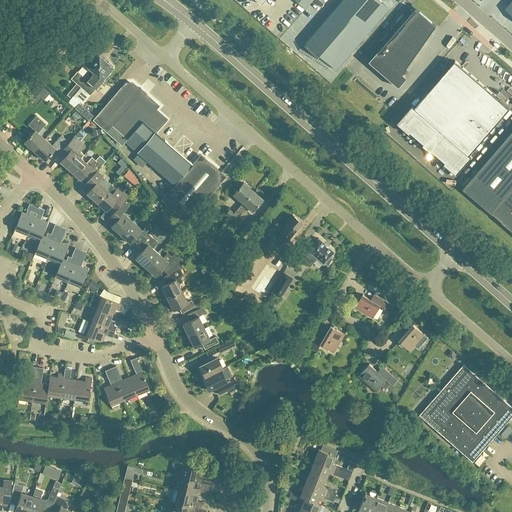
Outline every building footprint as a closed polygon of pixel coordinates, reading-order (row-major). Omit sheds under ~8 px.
[(315,43),(340,64),(389,8),(379,0),(343,0),(319,28),(324,32),(315,43)] [(371,63),(399,87),(407,77),(403,73),(436,26),(416,8),(369,61),(371,62),(371,63)] [(447,29),(454,23),(449,19),(443,25),(447,29)] [(72,79),(77,83),(67,95),(70,98),(80,86),(81,87),(104,60),(100,57),(101,56),(97,52),(96,53),(95,52),(72,79)] [(39,68),(42,71),(51,63),(48,59),(39,68)] [(109,63),(108,64),(104,60),(81,87),(90,95),(113,68),(114,67),(109,63)] [(472,157),(470,156),(469,155),(510,109),(455,61),(414,107),(412,105),(397,123),(410,134),(411,132),(424,144),(422,145),(431,153),(432,151),(445,162),(444,164),(456,175),(472,157)] [(33,101),(44,88),(40,85),(28,98),(33,101)] [(125,142),(174,185),(161,200),(187,223),(226,177),(200,155),(192,164),(155,133),(165,122),(152,111),(156,107),(132,85),(123,85),(93,120),(122,145),(125,142)] [(80,116),(75,112),(71,116),(76,120),(80,116)] [(24,143),(34,152),(45,140),(38,134),(46,125),(37,116),(28,126),(34,131),(24,143)] [(511,131),(463,189),(493,215),(493,214),(503,222),(502,223),(511,230),(511,131)] [(52,146),(45,140),(34,152),(45,161),(55,150),(59,153),(61,152),(69,143),(61,136),(52,146)] [(69,143),(61,152),(66,156),(60,162),(71,171),(81,159),(84,156),(79,152),(84,146),(74,137),(69,143)] [(91,178),(96,172),(102,166),(101,166),(105,162),(99,156),(95,161),(92,158),(86,164),(81,159),(71,171),(80,180),(86,174),(91,178)] [(137,186),(143,180),(133,169),(126,175),(137,186)] [(102,177),(96,172),(91,178),(85,185),(90,189),(86,194),(96,203),(111,186),(102,177)] [(233,194),(243,203),(253,192),(243,183),(233,194)] [(111,186),(96,203),(106,211),(107,210),(112,215),(123,202),(128,197),(117,188),(116,190),(111,186)] [(243,203),(234,214),(229,219),(234,222),(240,214),(241,215),(248,207),(253,211),(263,200),(253,192),(243,203)] [(111,228),(120,236),(133,222),(123,213),(128,207),(123,202),(112,215),(106,222),(111,227),(111,228)] [(39,209),(36,214),(27,236),(39,241),(40,241),(42,236),(48,224),(40,220),(44,211),(39,209)] [(229,219),(234,214),(230,210),(225,215),(229,219)] [(14,231),(27,236),(36,214),(31,212),(29,216),(21,213),(14,231)] [(277,222),(267,234),(277,243),(283,236),(288,240),(302,224),(292,215),(283,227),(277,222)] [(247,240),(249,236),(259,223),(251,218),(239,234),(247,240)] [(133,222),(120,236),(130,244),(133,241),(138,246),(148,234),(153,229),(147,224),(142,230),(133,222)] [(42,236),(40,241),(39,241),(34,254),(47,259),(56,238),(50,236),(47,234),(45,238),(42,236)] [(148,234),(138,246),(136,248),(142,252),(136,259),(145,268),(158,254),(152,249),(158,242),(154,239),(153,239),(148,234)] [(47,259),(60,265),(62,260),(68,247),(60,244),(62,240),(56,238),(47,259)] [(309,244),(309,243),(298,262),(299,263),(300,261),(309,265),(316,258),(323,264),(324,263),(327,266),(331,259),(330,257),(334,253),(319,239),(312,246),(309,244)] [(239,254),(243,249),(234,242),(230,246),(239,254)] [(62,260),(60,265),(54,278),(68,283),(76,261),(79,255),(73,253),(71,259),(67,257),(66,261),(62,260)] [(168,275),(179,266),(185,262),(174,253),(172,257),(167,253),(163,258),(158,254),(145,268),(155,276),(161,269),(168,275)] [(82,263),(76,261),(68,283),(81,288),(87,271),(81,268),(82,263)] [(167,299),(182,292),(178,285),(182,283),(180,278),(184,276),(179,266),(168,275),(163,278),(166,285),(161,288),(167,299)] [(264,273),(256,286),(267,293),(275,280),(264,273)] [(278,282),(272,292),(280,298),(287,287),(278,282)] [(188,303),(182,292),(167,299),(173,311),(179,308),(182,314),(195,307),(192,301),(188,303)] [(363,295),(355,308),(373,319),(381,306),(390,311),(393,305),(375,294),(371,300),(363,295)] [(94,309),(112,317),(115,310),(119,311),(121,305),(99,296),(94,309)] [(188,337),(204,329),(199,318),(206,314),(203,308),(188,316),(190,321),(182,325),(188,337)] [(112,317),(94,309),(89,322),(115,333),(117,327),(114,326),(115,323),(110,321),(112,317)] [(405,334),(399,342),(411,352),(415,347),(418,350),(428,338),(425,335),(413,325),(416,322),(411,317),(400,330),(405,334)] [(92,343),(94,339),(102,342),(104,335),(112,338),(115,333),(89,322),(84,334),(79,333),(77,337),(92,343)] [(320,332),(311,347),(317,351),(320,345),(334,353),(345,335),(331,326),(326,335),(320,332)] [(204,329),(188,337),(194,348),(202,345),(205,350),(218,344),(215,338),(210,340),(204,329)] [(66,330),(64,336),(73,340),(75,334),(66,330)] [(215,348),(220,356),(236,348),(232,340),(215,348)] [(8,350),(0,352),(0,368),(5,367),(1,356),(9,354),(8,350)] [(205,379),(223,369),(216,355),(205,361),(206,364),(199,367),(205,379)] [(136,375),(129,378),(137,396),(150,390),(136,358),(130,361),(136,375)] [(378,372),(369,365),(359,377),(376,392),(386,380),(393,386),(397,380),(382,367),(378,372)] [(420,415),(452,444),(473,462),(511,417),(511,407),(464,365),(420,415)] [(111,369),(124,401),(137,396),(129,378),(122,381),(116,366),(111,369)] [(21,381),(19,393),(18,400),(32,402),(37,368),(31,367),(29,383),(21,381)] [(216,387),(219,395),(235,387),(232,382),(228,384),(225,378),(226,378),(231,376),(227,367),(223,369),(205,379),(203,380),(208,391),(216,387)] [(37,368),(32,402),(46,404),(47,397),(49,385),(48,385),(41,384),(44,369),(37,368)] [(64,375),(60,399),(74,401),(77,381),(70,380),(70,376),(71,370),(65,369),(64,375)] [(111,407),(124,401),(111,369),(105,371),(111,386),(104,389),(111,407)] [(60,399),(64,375),(58,374),(57,378),(49,377),(48,385),(49,385),(47,397),(60,399)] [(77,381),(74,401),(88,403),(91,379),(85,378),(84,383),(77,381)] [(437,393),(445,386),(438,379),(430,386),(437,393)] [(319,450),(314,462),(340,472),(342,467),(332,464),(335,456),(319,450)] [(340,472),(314,462),(310,473),(326,480),(328,473),(338,477),(340,472)] [(177,465),(174,477),(182,479),(197,483),(198,479),(194,478),(196,469),(177,465)] [(326,480),(310,473),(305,485),(330,495),(332,491),(323,487),(326,480)] [(499,485),(502,480),(496,475),(493,480),(499,485)] [(201,484),(202,480),(198,479),(197,483),(182,479),(174,477),(171,489),(174,490),(179,491),(198,496),(200,490),(201,484)] [(0,509),(1,505),(8,506),(11,482),(3,481),(2,488),(0,487),(0,509)] [(14,484),(11,497),(19,500),(15,511),(27,511),(32,498),(21,494),(23,487),(14,484)] [(330,495),(305,485),(300,497),(305,499),(316,503),(319,497),(328,500),(330,495)] [(53,502),(56,495),(59,489),(53,487),(47,500),(53,502)] [(32,498),(27,511),(41,511),(45,501),(40,500),(42,492),(35,490),(32,498)] [(174,490),(171,502),(191,507),(189,511),(194,511),(198,496),(179,491),(174,490)] [(371,511),(376,499),(365,494),(359,509),(364,511),(371,511)] [(57,511),(71,511),(66,509),(67,507),(63,499),(56,495),(53,502),(51,508),(57,511)] [(316,503),(305,499),(300,510),(303,511),(321,511),(323,506),(321,505),(316,503)] [(384,511),(388,503),(376,499),(371,511),(384,511)] [(189,511),(191,507),(171,502),(168,501),(165,511),(185,511),(186,510),(189,511)] [(397,511),(399,508),(388,503),(384,511),(397,511)]
